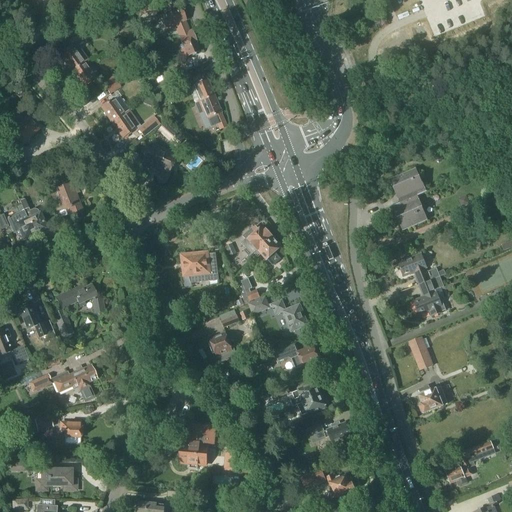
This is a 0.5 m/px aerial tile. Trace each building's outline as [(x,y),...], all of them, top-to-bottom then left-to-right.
[(156,1),(143,7),(146,13),(151,11),(152,14),(157,12),(156,9),(158,8),(156,1)] [(180,9),(159,17),(165,32),(174,28),(178,36),(189,31),(185,21),(180,9)] [(136,37),(133,28),(119,34),(123,43),(136,37)] [(191,31),(189,31),(178,36),(183,49),(180,50),(183,58),(200,51),(191,31)] [(71,47),(82,42),(80,36),(68,41),(71,46),(71,47)] [(71,46),(64,52),(65,54),(61,57),(71,72),(83,63),(84,64),(88,61),(87,59),(81,51),(77,54),(71,47),(71,46)] [(86,93),(87,93),(91,89),(87,84),(94,79),(84,64),(83,63),(71,72),(86,93)] [(165,81),(177,75),(174,69),(162,74),(165,81)] [(179,84),(190,80),(188,74),(177,78),(179,84)] [(203,75),(192,80),(194,84),(192,85),(199,102),(213,96),(206,79),(205,80),(203,75)] [(105,87),(116,81),(112,76),(102,82),(105,87)] [(110,94),(120,88),(117,83),(106,89),(110,94)] [(218,130),(226,127),(213,96),(199,102),(194,104),(198,114),(199,114),(203,122),(207,120),(210,127),(216,125),(218,130)] [(111,123),(124,115),(113,100),(101,108),(111,123)] [(124,115),(111,123),(122,138),(135,130),(134,129),(135,127),(144,138),(160,125),(153,116),(140,126),(129,111),(124,115)] [(30,144),(36,138),(33,135),(39,129),(27,116),(9,132),(11,134),(7,137),(11,142),(10,144),(16,150),(27,140),(30,144)] [(166,123),(158,132),(176,148),(184,139),(166,123)] [(154,153),(147,150),(144,156),(143,157),(141,160),(142,161),(141,164),(149,167),(148,169),(159,173),(160,172),(167,175),(168,173),(169,172),(170,170),(170,168),(173,160),(165,157),(166,156),(155,151),(154,153)] [(15,171),(26,166),(23,159),(12,164),(15,171)] [(400,204),(426,192),(415,169),(390,180),(396,193),(397,192),(399,196),(397,196),(400,204)] [(62,188),(57,190),(65,210),(59,212),(61,218),(67,215),(67,216),(73,214),(79,211),(81,211),(74,194),(78,192),(75,183),(62,188)] [(400,204),(391,208),(394,215),(396,215),(398,218),(396,219),(402,232),(427,221),(417,197),(426,193),(426,192),(400,204)] [(497,197),(489,201),(491,206),(500,202),(497,197)] [(24,200),(20,202),(21,205),(23,211),(28,208),(24,200)] [(35,235),(21,205),(17,207),(19,213),(7,218),(8,220),(7,220),(14,234),(15,236),(16,236),(21,234),(23,240),(25,240),(27,240),(29,239),(30,237),(35,235)] [(35,235),(46,230),(38,211),(34,209),(29,211),(28,208),(23,211),(35,235)] [(0,216),(0,215),(0,229),(8,227),(3,215),(0,216)] [(245,240),(240,244),(245,250),(243,252),(249,258),(272,237),(262,227),(258,231),(256,228),(254,230),(252,228),(242,237),(245,240)] [(272,237),(249,258),(251,261),(256,257),(257,257),(260,254),(266,260),(267,260),(272,266),(280,259),(274,253),(281,247),(272,237)] [(511,241),(501,246),(504,252),(511,248),(511,241)] [(231,256),(237,253),(232,244),(226,247),(231,256)] [(188,256),(182,257),(184,276),(190,276),(191,284),(209,282),(208,268),(217,267),(215,255),(207,256),(207,254),(194,255),(192,254),(190,254),(188,256)] [(419,284),(439,276),(436,268),(427,272),(425,268),(426,267),(421,254),(397,263),(403,277),(414,273),(419,284)] [(439,276),(419,284),(424,297),(413,301),(418,315),(429,311),(431,317),(443,312),(443,311),(445,310),(442,301),(440,302),(438,298),(444,295),(441,288),(444,287),(439,276)] [(248,279),(237,284),(245,304),(259,298),(256,291),(250,293),(249,290),(252,289),(248,279)] [(96,296),(91,286),(84,289),(83,286),(56,298),(61,309),(77,302),(80,307),(85,305),(83,302),(92,298),(93,301),(95,314),(103,312),(101,300),(97,300),(96,297),(96,296)] [(252,314),(268,307),(265,298),(248,305),(252,314)] [(285,311),(282,301),(272,305),(276,315),(283,312),(291,332),(308,326),(299,305),(285,311)] [(40,325),(33,307),(20,312),(28,330),(35,327),(39,339),(46,336),(48,341),(55,338),(49,322),(44,323),(40,325)] [(62,337),(73,333),(68,322),(63,310),(53,315),(58,327),(62,337)] [(246,311),(240,314),(242,321),(249,318),(246,311)] [(223,329),(238,323),(236,316),(220,323),(223,329)] [(0,355),(11,351),(16,364),(28,359),(23,346),(11,351),(2,329),(0,329),(0,355)] [(231,350),(225,335),(209,342),(211,344),(209,345),(213,355),(215,354),(216,357),(217,356),(220,363),(236,357),(233,349),(231,350)] [(421,338),(409,343),(420,371),(432,366),(426,350),(429,348),(425,340),(422,341),(421,338)] [(267,355),(271,354),(273,353),(272,350),(273,350),(271,345),(264,347),(267,355)] [(284,349),(273,354),(275,360),(277,359),(279,363),(284,361),(284,363),(291,360),(292,361),(296,370),(314,362),(320,360),(320,358),(320,356),(320,355),(319,353),(317,352),(315,347),(298,354),(294,345),(284,349)] [(30,386),(26,388),(28,393),(32,391),(33,392),(54,383),(56,388),(58,393),(73,387),(74,389),(73,390),(75,394),(80,392),(82,402),(92,399),(90,389),(89,389),(88,387),(89,387),(87,383),(97,379),(94,372),(91,366),(88,367),(82,370),(81,368),(76,370),(77,372),(74,373),(68,376),(67,373),(56,377),(50,380),(48,375),(29,383),(30,386)] [(303,403),(321,395),(320,394),(321,392),(319,388),(317,387),(315,383),(291,393),(294,400),(300,397),(303,403)] [(430,392),(428,386),(418,390),(420,395),(418,395),(421,404),(420,405),(420,407),(422,412),(424,414),(443,406),(443,405),(448,403),(441,387),(430,392)] [(280,397),(289,393),(287,387),(277,391),(277,392),(280,397)] [(280,398),(280,397),(277,392),(270,395),(273,401),(280,398)] [(303,403),(296,406),(298,410),(300,415),(301,417),(325,407),(325,406),(323,403),(324,401),(323,396),(322,396),(321,396),(321,395),(303,403)] [(53,427),(50,416),(34,420),(34,421),(31,422),(34,434),(37,433),(38,434),(48,431),(48,429),(53,427)] [(290,430),(304,425),(302,419),(288,424),(290,430)] [(80,422),(75,422),(75,421),(74,421),(74,424),(61,423),(60,432),(63,432),(65,432),(65,436),(59,436),(59,445),(78,445),(80,444),(80,438),(81,438),(81,437),(83,435),(83,431),(81,429),(81,422),(80,422)] [(321,425),(312,429),(308,430),(313,444),(329,438),(332,445),(335,444),(336,448),(343,445),(341,441),(351,437),(350,434),(351,432),(349,427),(347,426),(345,424),(340,426),(339,424),(332,427),(333,429),(324,433),(321,425)] [(179,456),(178,461),(180,462),(180,463),(188,464),(188,467),(188,470),(192,470),(197,470),(197,469),(197,465),(199,465),(206,466),(207,448),(206,448),(206,445),(213,445),(215,428),(191,426),(190,435),(189,447),(187,446),(182,446),(182,448),(179,448),(179,453),(181,454),(181,455),(179,456)] [(467,482),(463,471),(470,468),(466,460),(488,451),(486,444),(459,455),(462,464),(445,471),(447,475),(446,478),(447,481),(449,481),(450,484),(458,481),(459,485),(467,482)] [(228,454),(228,460),(232,461),(231,473),(238,473),(240,455),(232,454),(228,454)] [(7,461),(7,473),(28,473),(28,462),(7,461)] [(71,481),(71,471),(42,471),(42,481),(37,481),(37,491),(47,491),(47,487),(66,487),(66,491),(76,491),(76,481),(71,481)] [(306,489),(325,481),(321,472),(302,480),(306,489)] [(333,479),(332,476),(326,478),(335,498),(355,490),(352,483),(349,484),(346,477),(340,479),(339,476),(333,479)] [(495,511),(493,506),(497,505),(496,502),(500,500),(498,495),(488,499),(490,504),(487,505),(487,507),(475,511),(495,511)] [(28,499),(14,500),(14,511),(29,511),(28,499)] [(56,511),(57,507),(54,507),(55,501),(40,500),(40,506),(37,506),(36,511),(56,511)] [(163,511),(164,506),(139,503),(138,511),(163,511)]
